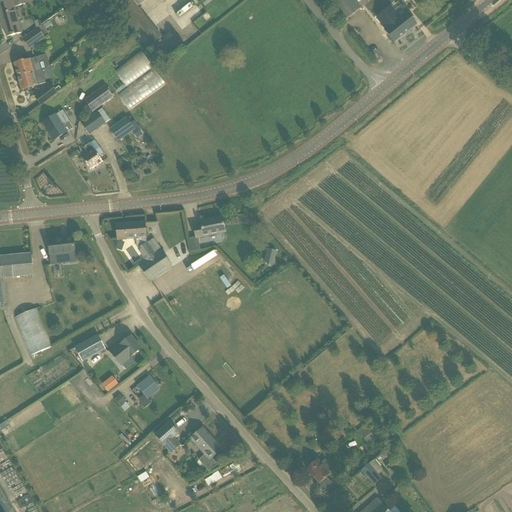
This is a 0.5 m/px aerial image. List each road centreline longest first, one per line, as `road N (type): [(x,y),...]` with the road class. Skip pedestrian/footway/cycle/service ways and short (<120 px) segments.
road 1 (unclassified): [(313,511),(132,304),(92,209)]
road 2 (tertiary): [(92,209),(240,186),(327,137),(383,91)]
